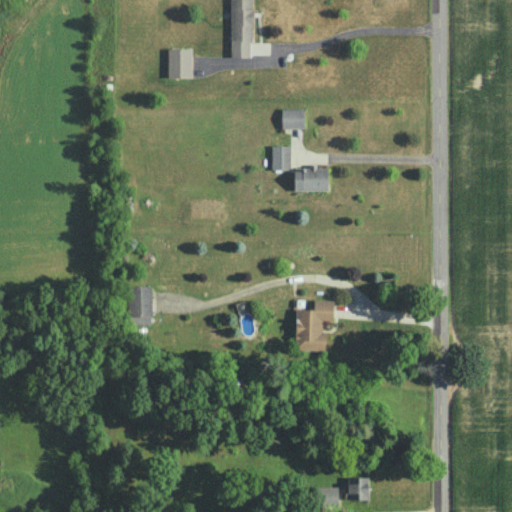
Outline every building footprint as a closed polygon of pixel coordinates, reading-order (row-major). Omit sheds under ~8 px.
[(229,0),(230,57),(252,57),(251,0),(229,0)] [(191,47),(167,48),(167,78),(192,77),(191,47)] [(303,108),(281,108),(281,128),(303,128),(303,108)] [(289,145),(270,146),(271,170),(290,169),(289,145)] [(326,167),(316,167),(316,166),(293,166),(294,190),(327,190),(326,167)] [(150,285),(127,286),(128,324),(151,323),(150,285)] [(333,299),(313,299),(313,309),(295,308),(294,349),(323,350),(324,321),(332,321),(333,299)] [(367,499),(367,476),(345,476),(345,499),(367,499)]
